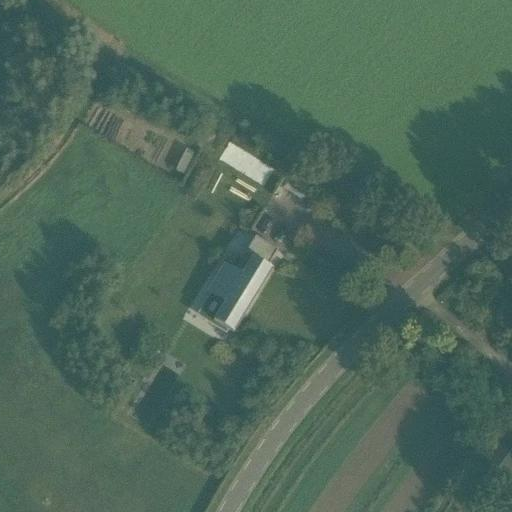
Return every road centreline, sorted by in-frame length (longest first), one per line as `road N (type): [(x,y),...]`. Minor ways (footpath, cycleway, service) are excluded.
road 1 (tertiary): [(229,511),(302,406),(511,203)]
road 2 (track): [(116,52),(330,162),(463,248)]
